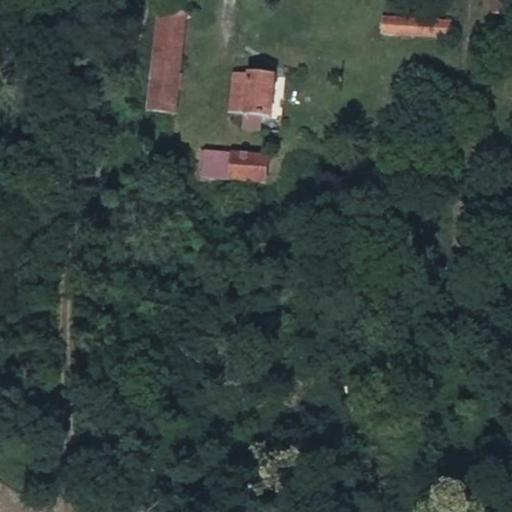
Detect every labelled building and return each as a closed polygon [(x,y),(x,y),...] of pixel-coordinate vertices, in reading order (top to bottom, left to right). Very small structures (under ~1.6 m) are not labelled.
[(150,6),(146,55),(170,56),(173,7),(150,6)] [(382,11),(379,31),(441,35),(442,15),(382,11)] [(170,56),(146,55),(141,107),(168,110),(170,56)] [(265,72),(227,70),(222,113),(235,113),(233,124),(250,125),(250,116),(262,117),(265,72)] [(258,151),(179,144),(176,169),(257,176),(258,151)]
